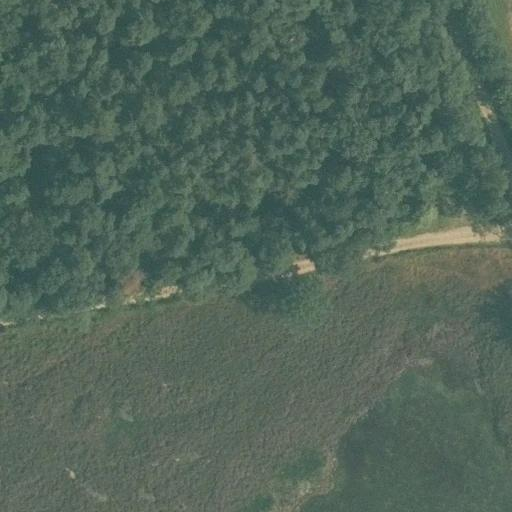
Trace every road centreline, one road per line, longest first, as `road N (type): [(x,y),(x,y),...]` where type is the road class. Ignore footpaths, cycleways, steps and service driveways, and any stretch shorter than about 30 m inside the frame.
road 1 (track): [(0,326),(443,236),(511,233)]
road 2 (track): [(440,0),(511,171)]
